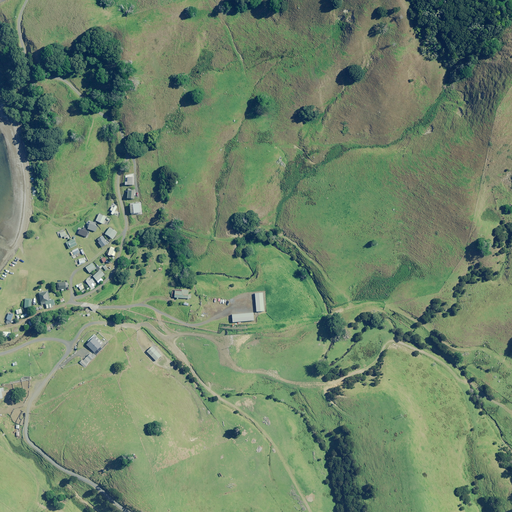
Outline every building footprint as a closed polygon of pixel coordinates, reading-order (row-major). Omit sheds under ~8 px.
[(135,177),(128,177),(128,182),(126,182),(126,185),(135,185),(135,177)] [(113,203),(109,211),(112,213),(111,214),(114,215),(115,213),(118,214),(119,212),(116,211),(118,207),(116,206),(117,204),(113,203)] [(141,213),(140,203),(131,204),(132,213),(141,213)] [(106,219),(107,217),(100,214),(97,221),(104,224),(106,219)] [(96,223),(91,221),(88,229),(96,232),(98,227),(96,226),(96,223)] [(117,233),(110,228),(106,234),(113,239),(117,233)] [(69,239),(71,238),(69,234),(67,235),(65,231),(60,233),(62,238),(65,236),(66,238),(68,237),(69,239)] [(103,247),(108,243),(106,240),(103,236),(98,240),(103,247)] [(78,245),(75,239),(67,243),(70,249),(78,245)] [(115,256),(117,250),(115,249),(115,248),(111,247),(109,255),(111,256),(112,255),(115,256)] [(97,269),(93,263),(86,267),(90,273),(97,269)] [(106,274),(101,270),(94,276),(100,284),(104,280),(102,278),(106,274)] [(95,282),(92,277),(88,279),(89,280),(87,281),(92,288),(96,286),(94,283),(95,282)] [(67,290),(67,283),(66,282),(58,282),(58,290),(62,289),(62,290),(64,290),(67,290)] [(82,282),(77,285),(78,287),(79,286),(81,290),(85,288),(82,282)] [(183,290),(183,292),(176,291),(175,297),(192,299),(192,295),(189,295),(189,290),(183,290)] [(50,300),(49,291),(39,293),(42,305),(46,304),(47,308),(53,307),(53,305),(56,305),(54,300),(50,300)] [(265,311),(264,293),(256,294),(257,312),(265,311)] [(255,320),(254,312),(233,315),(234,323),(255,320)] [(98,342),(100,340),(96,336),(88,345),(95,352),(97,354),(103,349),(101,348),(103,346),(102,345),(98,342)] [(162,356),(153,347),(148,352),(157,361),(162,356)] [(94,355),(93,356),(91,354),(84,361),(83,360),(80,362),(85,367),(88,365),(87,364),(96,356),(94,355)]
